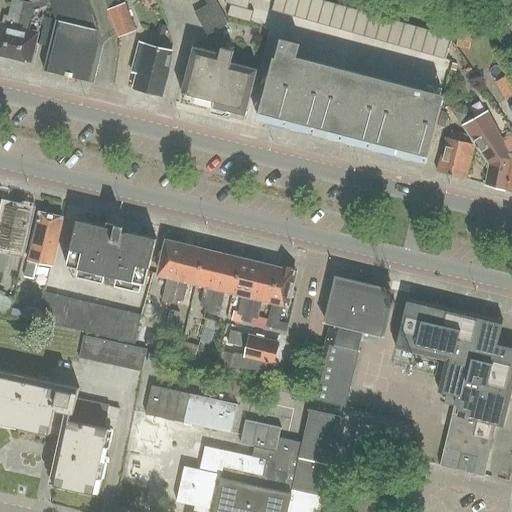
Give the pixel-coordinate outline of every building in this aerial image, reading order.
[(48,6),(49,0),(29,0),(31,5),(23,4),(10,59),(31,64),(37,40),(35,34),(28,32),(33,18),(36,17),(34,10),(48,6)] [(50,0),(56,21),(43,72),(94,84),(104,46),(89,0),(50,0)] [(102,0),(118,39),(136,32),(126,6),(121,8),(118,0),(102,0)] [(225,0),(225,2),(231,4),(227,16),(251,22),(254,11),(248,9),(250,0),(225,0)] [(451,38),(319,0),(274,0),(272,12),(445,61),(451,38)] [(0,56),(10,59),(23,4),(12,1),(6,27),(0,25),(0,56)] [(208,6),(195,14),(209,37),(230,24),(229,23),(215,1),(208,6)] [(159,24),(156,33),(164,35),(166,26),(159,24)] [(473,34),(461,32),(458,48),(470,50),(473,34)] [(301,45),(281,40),(276,59),(274,58),(258,120),(427,164),(445,96),(297,58),(301,45)] [(168,74),(172,52),(139,44),(132,74),(137,75),(133,90),(164,98),(169,75),(168,74)] [(246,117),(258,71),(232,64),(235,52),(223,49),(221,55),(194,48),(182,94),(214,102),(212,108),(246,117)] [(496,85),(505,101),(511,96),(511,79),(510,77),(496,85)] [(465,106),(454,112),(460,123),(471,118),(465,106)] [(507,190),(511,165),(504,164),(506,156),(496,155),(496,153),(504,144),(487,113),(463,126),(473,140),(472,141),(474,144),(491,167),(486,185),(507,190)] [(466,180),(475,146),(446,139),(436,173),(466,180)] [(511,191),(511,155),(509,156),(504,144),(496,153),(496,155),(506,156),(504,164),(511,165),(507,190),(511,191)] [(22,252),(31,211),(7,206),(0,238),(0,271),(5,273),(10,249),(22,252)] [(53,267),(64,219),(40,213),(26,277),(35,279),(38,263),(53,267)] [(147,285),(157,239),(124,232),(125,227),(117,225),(116,230),(78,221),(67,266),(147,285)] [(172,304),(187,246),(167,241),(159,275),(169,277),(164,297),(169,298),(168,303),(172,304)] [(197,284),(205,251),(187,246),(172,304),(177,305),(178,300),(182,301),(187,282),(197,284)] [(210,313),(224,255),(205,251),(197,284),(206,286),(201,306),(207,307),(206,312),(210,313)] [(235,293),(242,260),(224,255),(210,313),(214,314),(215,309),(220,310),(225,291),(235,293)] [(247,322),(262,264),(242,260),(235,293),(243,295),(238,315),(244,316),(243,321),(247,322)] [(272,302),(280,267),(279,269),(262,264),(247,322),(252,323),(253,318),(258,319),(263,300),(272,302)] [(287,306),(296,271),(280,267),(272,302),(274,302),(268,327),(272,328),(273,323),(279,324),(284,305),(287,306)] [(390,293),(339,280),(329,323),(330,324),(312,399),(346,407),(364,332),(380,336),(390,293)] [(141,328),(144,315),(47,292),(43,311),(41,321),(137,344),(141,328)] [(12,300),(0,296),(0,309),(8,313),(12,300)] [(439,467),(484,478),(497,427),(503,429),(511,392),(511,349),(497,346),(503,321),(408,298),(395,349),(446,361),(438,393),(449,396),(447,406),(453,408),(439,467)] [(12,309),(11,314),(41,321),(43,311),(33,309),(21,310),(12,309)] [(273,364),(278,343),(264,340),(264,339),(232,332),(229,343),(246,347),(244,357),(221,352),(218,364),(266,375),(269,363),(273,364)] [(149,334),(146,343),(156,346),(158,336),(149,334)] [(89,360),(94,338),(84,336),(79,358),(89,360)] [(100,363),(105,341),(94,338),(89,360),(100,363)] [(110,365),(115,343),(105,341),(100,363),(110,365)] [(121,368),(126,345),(115,343),(110,365),(121,368)] [(131,370),(136,348),(126,345),(121,368),(131,370)] [(136,348),(131,370),(142,372),(147,350),(136,348)] [(0,419),(16,423),(16,427),(50,434),(55,410),(64,412),(70,414),(54,486),(95,494),(109,429),(94,426),(84,424),(73,421),(78,399),(80,388),(0,371),(0,419)] [(153,385),(147,414),(184,422),(190,393),(153,385)] [(190,393),(184,422),(230,432),(236,403),(190,393)] [(78,399),(73,421),(84,424),(88,401),(78,399)] [(88,401),(84,424),(94,426),(99,404),(88,401)] [(99,404),(94,426),(105,428),(110,406),(99,404)] [(302,444),(280,439),(282,429),(244,421),(241,435),(239,445),(255,448),(253,458),(205,447),(200,471),(185,467),(177,503),(195,507),(193,511),(320,511),(324,498),(323,498),(329,469),(340,418),(310,411),(302,444)]
